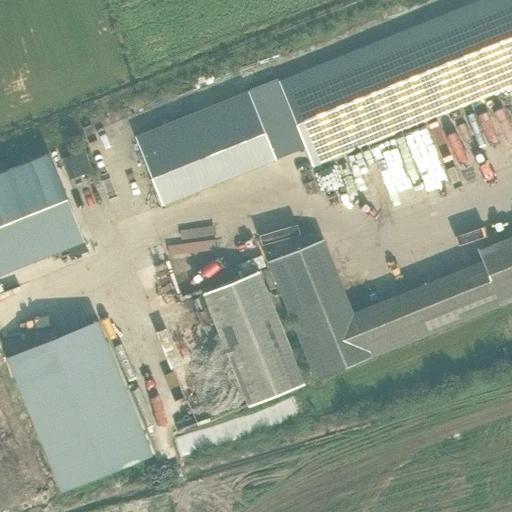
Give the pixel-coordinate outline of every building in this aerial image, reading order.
[(511,0),(480,0),(279,81),(312,165),(511,85),(511,0)] [(252,92),(136,130),(159,200),(275,162),(252,92)] [(68,177),(91,169),(84,148),(61,156),(68,177)] [(247,407),(303,385),(258,271),(202,293),(247,407)] [(97,321),(6,358),(61,493),(152,456),(97,321)] [(490,365),(509,360),(504,343),(485,349),(490,365)] [(197,444),(192,444),(191,434),(175,435),(177,454),(198,452),(197,444)]
